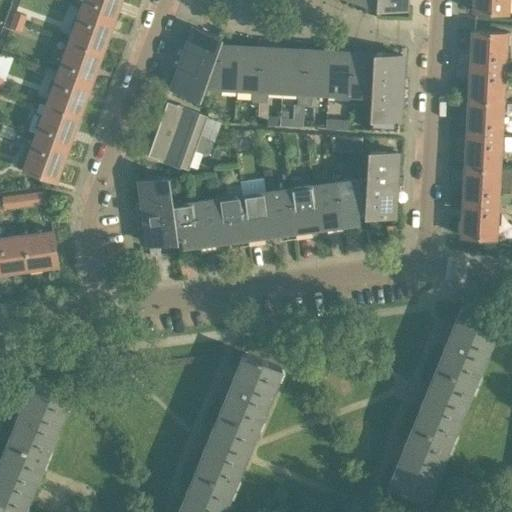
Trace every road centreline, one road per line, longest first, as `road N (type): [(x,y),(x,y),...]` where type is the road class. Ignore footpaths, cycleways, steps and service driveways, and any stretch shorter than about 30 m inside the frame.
road 1 (residential): [(423,264),(99,310)]
road 2 (residential): [(164,0),(88,212),(99,310)]
road 3 (residential): [(423,264),(439,0)]
